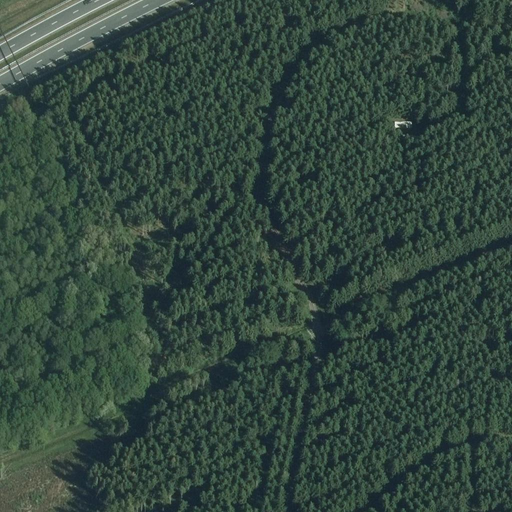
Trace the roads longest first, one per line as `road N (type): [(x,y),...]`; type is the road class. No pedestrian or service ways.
road 1 (track): [(317,335),(263,205),(261,157),(276,97),(308,51),(342,28),(396,17),(511,33)]
road 2 (trunk): [(0,85),(159,0)]
road 3 (track): [(288,511),(317,335)]
road 4 (track): [(511,441),(470,447),(370,511)]
road 5 (track): [(37,511),(66,478),(134,438),(151,410)]
